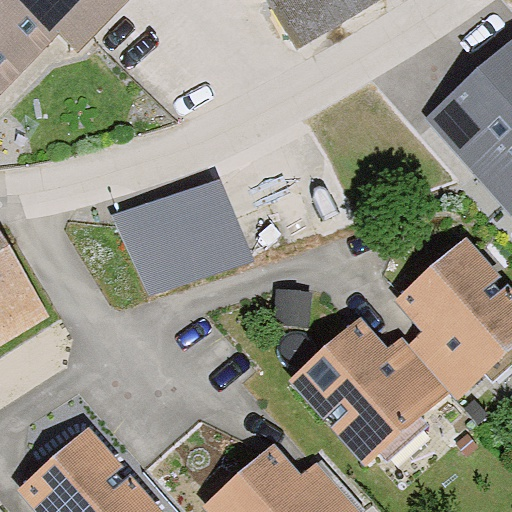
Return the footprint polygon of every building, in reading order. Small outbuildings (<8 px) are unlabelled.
[(0,0),(0,109),(11,120),(136,0),(0,0)] [(284,0),(310,46),(395,0),(284,0)] [(511,47),(426,123),(511,220),(511,47)] [(299,174),(131,211),(150,297),(318,259),(299,174)] [(0,218),(0,352),(58,319),(0,218)] [(511,270),(481,235),(410,297),(442,332),(427,345),(476,400),(511,369),(511,270)] [(367,319),(296,381),(380,477),(451,415),(367,319)] [(101,420),(30,482),(56,511),(180,511),(181,511),(101,420)] [(339,511),(281,445),(210,507),(214,511),(339,511)]
